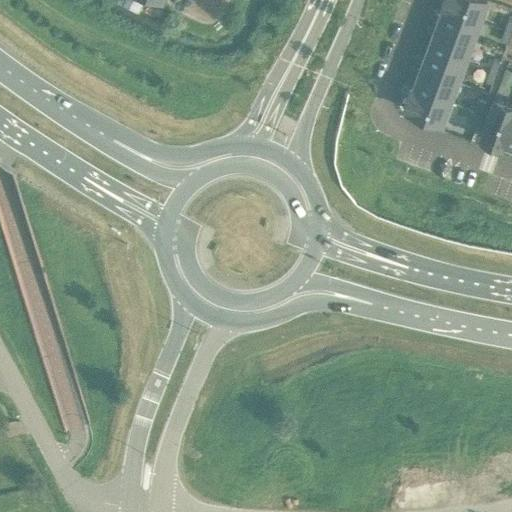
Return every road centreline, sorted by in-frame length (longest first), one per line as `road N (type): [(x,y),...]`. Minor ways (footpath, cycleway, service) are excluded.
road 1 (residential): [(511,169),(377,121),(422,0)]
road 2 (tertiary): [(187,303),(140,436),(133,510)]
road 3 (unclassified): [(133,510),(90,503),(68,483),(0,361)]
road 4 (tertiary): [(157,511),(172,443),(227,321)]
road 5 (tertiary): [(297,167),(304,125),(358,0)]
road 6 (primary): [(363,301),(511,334)]
road 7 (primary): [(121,145),(0,68)]
road 8 (primary): [(227,321),(261,321),(308,303),(363,301)]
road 9 (primary): [(511,292),(385,261)]
road 10 (primary): [(239,144),(179,158),(121,145)]
road 11 (primary): [(167,216),(199,283),(240,301)]
